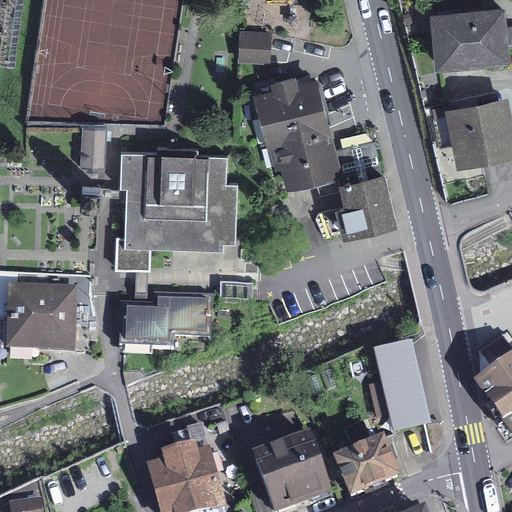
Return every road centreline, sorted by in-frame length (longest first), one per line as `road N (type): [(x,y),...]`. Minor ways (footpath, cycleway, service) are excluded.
road 1 (primary): [(372,0),(428,232)]
road 2 (primary): [(428,232),(475,464)]
road 3 (residential): [(359,511),(475,464)]
